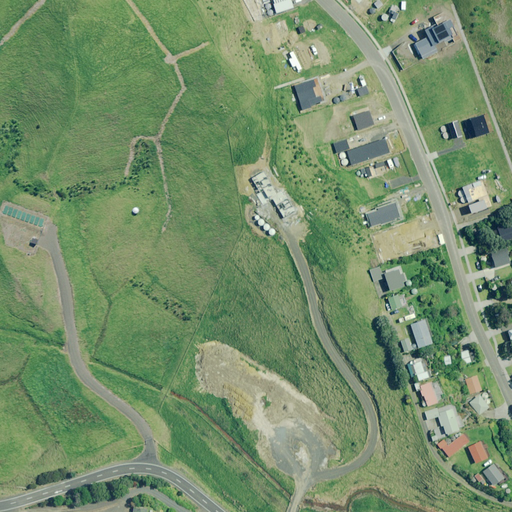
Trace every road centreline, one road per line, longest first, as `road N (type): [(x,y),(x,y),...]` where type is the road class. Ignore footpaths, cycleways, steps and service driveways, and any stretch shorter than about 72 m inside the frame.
road 1 (residential): [(511,404),(391,86),(325,0)]
road 2 (tertiary): [(0,507),(147,468),(217,511)]
